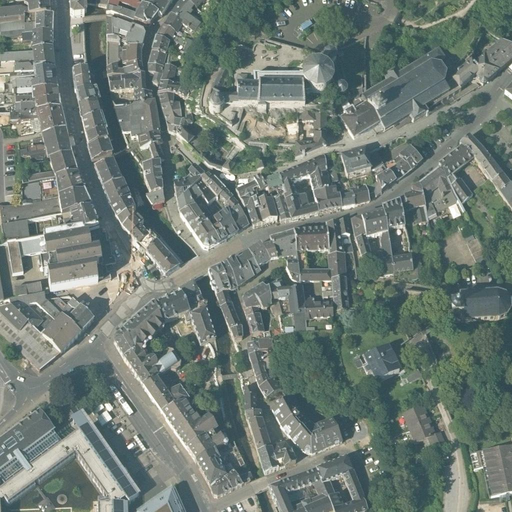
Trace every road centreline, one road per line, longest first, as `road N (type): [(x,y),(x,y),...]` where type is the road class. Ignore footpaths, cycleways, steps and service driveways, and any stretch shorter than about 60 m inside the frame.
road 1 (residential): [(207,262),(262,235),(395,193),(492,98)]
road 2 (residential): [(152,300),(104,220),(73,134),(58,0)]
road 3 (residential): [(179,0),(151,36),(146,81),(163,135),(171,208),(207,262)]
road 4 (residential): [(377,511),(348,448),(202,511)]
road 5 (tertiary): [(91,349),(202,511)]
road 6 (residential): [(511,289),(400,284),(368,274),(355,244)]
